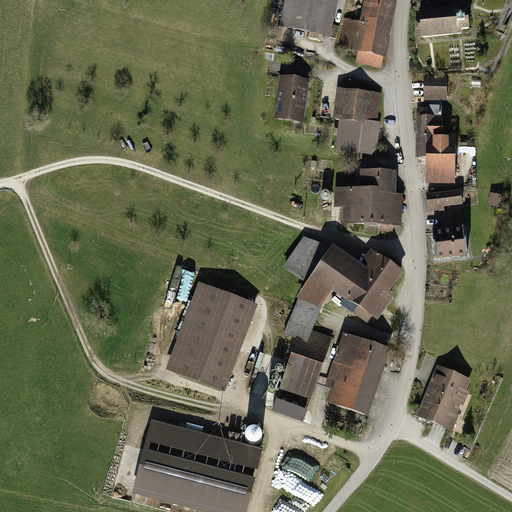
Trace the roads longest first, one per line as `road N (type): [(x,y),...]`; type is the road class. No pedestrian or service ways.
road 1 (track): [(378,458),(309,429),(140,389),(99,368),(18,179)]
road 2 (residential): [(378,458),(395,428),(417,345),(405,0)]
road 3 (track): [(0,185),(75,161),(129,162),(299,227),(354,243),(419,247)]
road 4 (track): [(209,284),(264,311),(234,411)]
road 5 (track): [(395,428),(511,498)]
road 6 (track): [(115,380),(163,378),(226,398),(234,411)]
